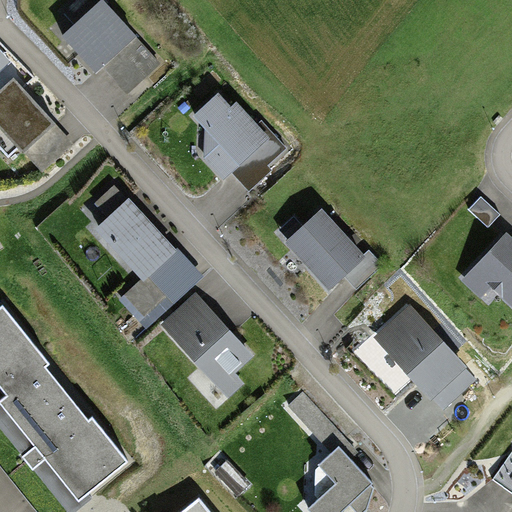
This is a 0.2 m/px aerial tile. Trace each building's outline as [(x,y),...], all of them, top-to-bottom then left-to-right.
[(105,74),(149,33),(118,0),(107,0),(69,35),(105,74)] [(17,75),(0,90),(0,113),(46,167),(76,142),(17,75)] [(266,165),(284,148),(261,122),(256,126),(235,104),(230,109),(218,96),(196,116),(207,127),(205,157),(223,177),(231,170),(249,189),(270,169),(266,165)] [(121,169),(77,208),(137,275),(128,290),(148,313),(173,291),(160,275),(191,248),(121,169)] [(498,214),(481,198),(470,209),(488,225),(498,214)] [(327,206),(290,243),(337,290),(374,254),(327,206)] [(511,239),(506,234),(463,280),(488,303),(498,292),(511,304),(511,239)] [(269,352),(203,278),(154,322),(225,403),(248,382),(242,375),(269,352)] [(53,367),(0,302),(0,420),(24,450),(10,462),(25,480),(39,468),(74,511),(130,465),(92,419),(85,422),(45,374),(53,367)] [(413,303),(378,337),(446,408),(481,375),(413,303)] [(342,511),(377,472),(338,439),(320,460),(336,473),(313,500),(327,511),(342,511)] [(511,455),(495,479),(511,492),(511,455)] [(222,511),(203,487),(170,511),(222,511)]
